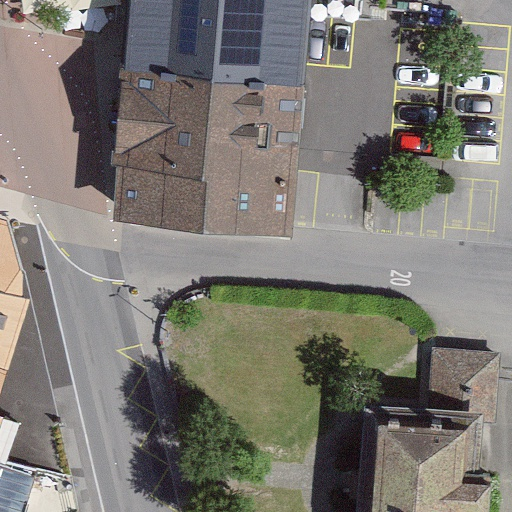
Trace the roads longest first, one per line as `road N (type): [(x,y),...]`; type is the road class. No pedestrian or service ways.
road 1 (residential): [(83,272),(273,265),(511,275)]
road 2 (unclassified): [(83,272),(145,511)]
road 3 (residential): [(0,64),(59,176),(83,272)]
